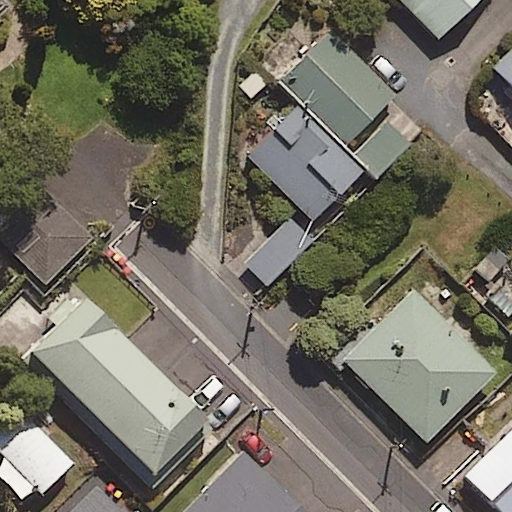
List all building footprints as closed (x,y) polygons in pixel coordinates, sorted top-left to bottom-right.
[(392,0),(437,45),(482,0),(392,0)] [(424,124),(327,28),(278,77),(298,97),(244,151),(310,216),(361,165),(372,176),(424,124)] [(511,45),(493,63),(511,82),(511,45)] [(89,237),(58,201),(10,243),(42,279),(89,237)] [(310,235),(289,214),(242,262),(263,283),(310,235)] [(493,368),(411,282),(339,350),(421,437),(493,368)] [(45,316),(8,311),(0,319),(0,333),(151,485),(176,459),(212,423),(75,286),(45,316)] [(68,459),(16,407),(0,423),(0,450),(7,457),(0,463),(0,476),(25,501),(68,459)] [(500,511),(511,511),(511,421),(460,472),(500,511)] [(304,511),(236,445),(172,511),(173,511),(304,511)] [(116,511),(90,486),(64,511),(116,511)]
